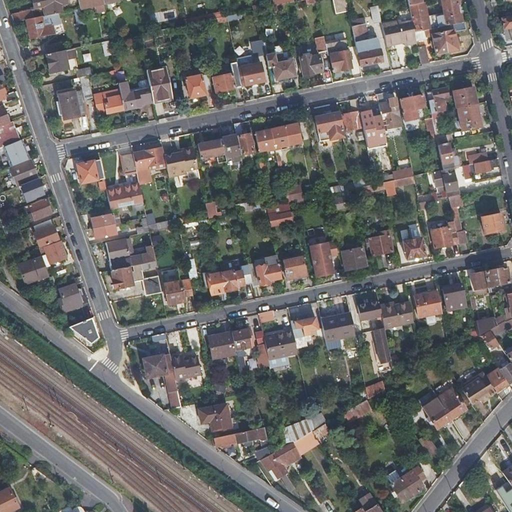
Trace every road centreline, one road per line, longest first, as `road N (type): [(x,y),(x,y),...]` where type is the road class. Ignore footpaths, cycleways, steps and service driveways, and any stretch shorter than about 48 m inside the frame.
road 1 (residential): [(489,61),(47,154)]
road 2 (residential): [(511,254),(112,337)]
road 3 (residential): [(104,375),(291,511)]
road 4 (residential): [(112,337),(47,154)]
road 5 (residential): [(120,511),(0,414)]
road 6 (residential): [(47,154),(0,14)]
road 7 (residential): [(511,408),(424,511)]
road 8 (residential): [(0,297),(104,375)]
